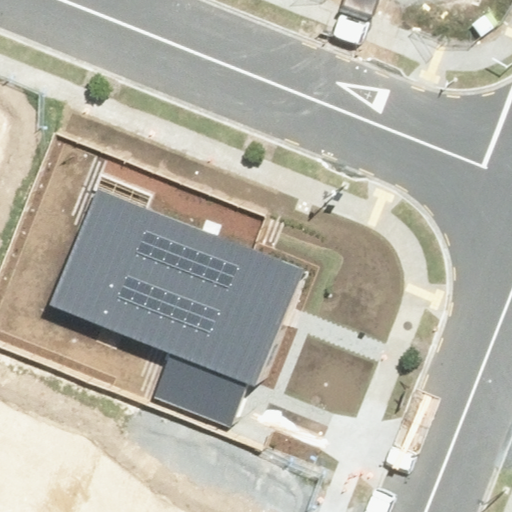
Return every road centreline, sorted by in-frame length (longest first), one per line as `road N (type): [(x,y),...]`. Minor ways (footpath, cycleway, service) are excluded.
road 1 (residential): [(23,0),(511,176)]
road 2 (residential): [(413,511),(511,276)]
